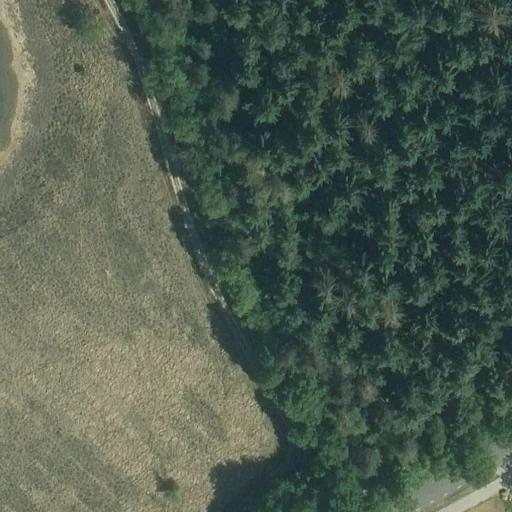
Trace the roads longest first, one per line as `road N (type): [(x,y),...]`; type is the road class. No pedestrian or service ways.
road 1 (track): [(108,0),(134,49),(190,236),(292,437),(281,471),(237,511)]
road 2 (tertiary): [(393,511),(511,448)]
